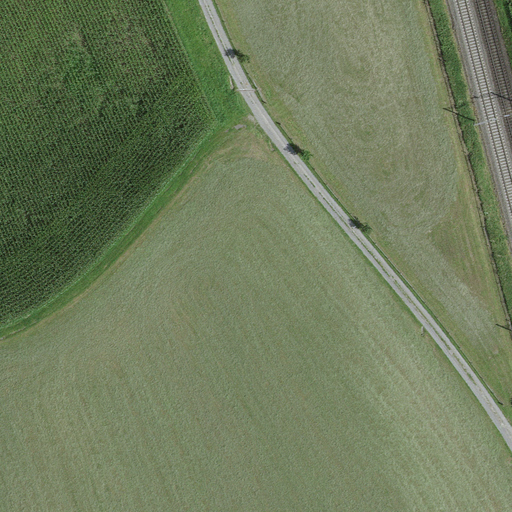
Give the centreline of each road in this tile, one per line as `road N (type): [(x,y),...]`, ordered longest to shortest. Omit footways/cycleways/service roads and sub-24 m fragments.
road 1 (track): [(204,0),(269,120),(456,350),(511,435)]
road 2 (track): [(0,335),(86,281),(222,136),(269,120)]
